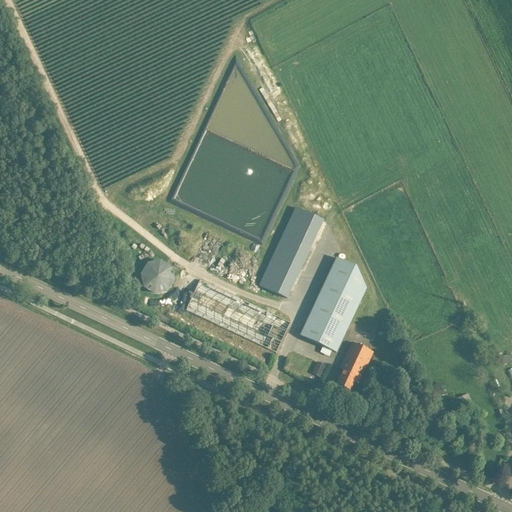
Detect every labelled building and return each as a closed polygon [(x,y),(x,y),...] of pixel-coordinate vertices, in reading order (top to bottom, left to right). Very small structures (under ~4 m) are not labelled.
[(287,299),(311,248),(323,221),(296,208),(260,286),(287,299)] [(355,267),(337,258),(300,336),(336,353),(366,289),(355,267)] [(172,268),(160,261),(147,264),(140,275),(143,288),(155,295),(167,292),(175,281),(172,268)] [(200,280),(190,301),(186,310),(276,353),(290,323),(200,280)] [(344,370),(341,376),(337,385),(350,391),(355,382),(358,383),(362,374),(373,352),(352,342),(340,368),(344,370)] [(320,378),(326,366),(318,362),(312,374),(320,378)] [(443,390),(432,395),(434,399),(444,395),(443,390)] [(471,401),(468,394),(456,399),(458,406),(471,401)]
